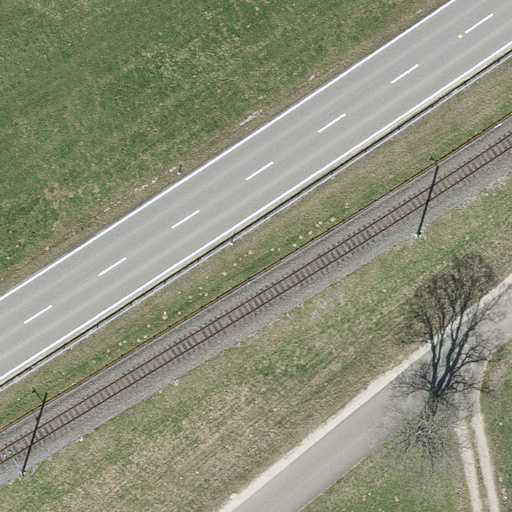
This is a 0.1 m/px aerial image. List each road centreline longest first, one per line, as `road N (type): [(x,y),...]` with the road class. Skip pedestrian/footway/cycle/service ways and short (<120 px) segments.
road 1 (primary): [(511,0),(0,338)]
road 2 (unclassified): [(511,310),(262,511)]
road 3 (track): [(485,511),(459,352)]
